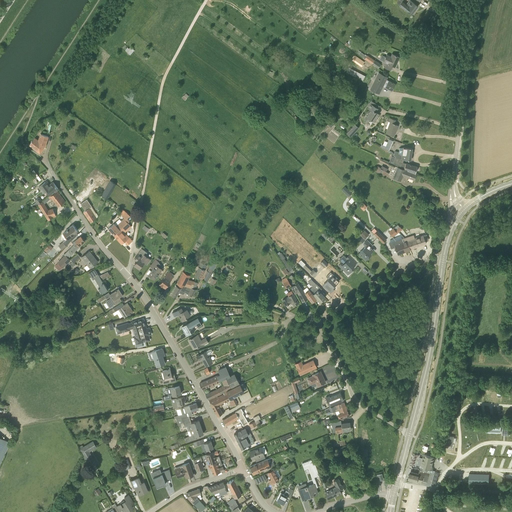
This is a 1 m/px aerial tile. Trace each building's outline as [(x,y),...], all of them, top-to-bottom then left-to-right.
[(408,0),(406,4),(402,1),(399,5),(398,5),(406,12),(407,11),(411,15),(418,6),(410,0),(408,0)] [(400,57),(392,53),(391,56),(387,54),(383,62),(384,62),(384,63),(386,64),(386,63),(387,64),(385,68),(391,70),(392,66),(395,67),(400,57)] [(367,55),(365,59),(372,64),(375,60),(367,55)] [(381,64),(375,60),(372,64),(378,68),(381,64)] [(349,67),(347,72),(363,80),(366,75),(349,67)] [(388,76),(379,72),(370,89),(379,94),(384,85),(386,85),(385,88),(392,91),(395,83),(387,79),(388,76)] [(379,113),(376,111),(379,106),(371,100),(369,103),(370,104),(367,108),(370,109),(363,119),(364,120),(364,121),(365,122),(367,121),(369,118),(374,122),(379,113)] [(326,123),(330,119),(323,113),(319,117),(326,123)] [(394,136),(398,125),(394,124),(396,120),(389,117),(387,120),(390,122),(386,132),(394,136)] [(350,136),(359,127),(355,124),(357,122),(355,120),(353,122),(355,124),(346,133),(350,136)] [(314,138),(317,135),(316,134),(323,129),(319,124),(311,131),(311,132),(310,133),(314,138)] [(45,146),(48,136),(40,134),(38,139),(35,137),(29,145),(40,153),(45,146)] [(389,151),(393,141),(389,139),(387,142),(386,143),(387,144),(386,146),(382,145),(381,147),(389,151)] [(412,148),(403,147),(399,148),(398,152),(395,151),(393,156),(395,156),(404,159),(411,160),(411,154),(412,148)] [(404,159),(395,156),(393,163),(408,169),(407,170),(411,172),(415,173),(417,166),(403,162),(404,159)] [(414,180),(416,175),(405,170),(398,167),(393,178),(400,181),(403,176),(414,180)] [(387,177),(389,173),(387,171),(381,168),(378,173),(381,174),(387,177)] [(93,169),(89,174),(100,184),(104,179),(93,169)] [(49,196),(58,189),(53,182),(45,189),(49,196)] [(111,182),(102,196),(107,199),(115,184),(111,182)] [(344,187),(341,190),(348,197),(352,193),(344,187)] [(65,201),(57,191),(42,202),(38,204),(48,220),(53,217),(56,216),(53,208),(48,210),(44,203),(50,199),(51,200),(52,199),(58,207),(65,201)] [(349,205),(356,198),(354,196),(347,202),(349,205)] [(91,222),(97,218),(90,208),(92,206),(87,199),(81,203),(85,210),(83,212),(91,222)] [(125,219),(117,226),(114,223),(108,229),(114,235),(128,223),(130,221),(127,218),(126,219),(125,219)] [(130,243),(126,239),(127,239),(122,233),(130,226),(128,223),(114,235),(121,243),(124,241),(128,245),(130,243)] [(76,235),(75,232),(77,231),(73,225),(66,230),(67,230),(63,233),(67,238),(63,242),(66,246),(70,241),(78,234),(76,235)] [(392,237),(397,233),(395,230),(393,228),(389,232),(392,237)] [(331,234),(325,229),(321,235),(326,239),(331,234)] [(357,237),(361,242),(370,234),(365,229),(357,237)] [(383,243),(386,240),(377,231),(374,234),(383,243)] [(410,249),(426,243),(425,241),(428,240),(426,234),(407,241),(408,242),(410,249)] [(68,258),(80,247),(79,246),(85,241),(81,236),(72,243),(74,245),(64,254),(65,255),(57,263),(62,268),(71,260),(68,258)] [(403,242),(402,239),(396,241),(396,242),(397,245),(398,245),(399,246),(400,246),(403,252),(410,249),(408,242),(407,241),(403,242)] [(366,260),(369,256),(368,255),(373,250),(370,248),(372,245),(367,240),(363,244),(365,246),(359,253),(366,260)] [(394,243),(394,242),(389,243),(391,249),(395,247),(398,254),(403,252),(400,246),(399,246),(398,245),(397,245),(396,242),(394,243)] [(47,254),(53,248),(50,245),(48,248),(47,247),(44,250),(47,254)] [(147,265),(151,259),(145,255),(147,252),(141,248),(137,254),(134,259),(137,261),(134,265),(139,268),(144,262),(147,265)] [(87,270),(96,263),(91,255),(92,254),(89,251),(81,257),(87,265),(85,266),(87,270)] [(71,259),(72,261),(74,263),(81,256),(78,253),(71,259)] [(346,257),(343,254),(338,260),(341,263),(339,265),(345,271),(348,273),(354,267),(353,266),(356,262),(349,255),(346,257)] [(154,279),(162,269),(156,265),(160,259),(157,257),(150,266),(153,268),(148,275),(154,279)] [(301,259),(299,262),(309,273),(312,270),(301,259)] [(289,270),(292,268),(287,262),(284,264),(289,270)] [(291,274),(286,267),(282,270),(285,275),(287,273),(288,276),(291,274)] [(165,287),(175,274),(169,270),(160,283),(163,286),(163,285),(165,287)] [(207,282),(211,273),(206,270),(201,280),(207,282)] [(330,292),(335,287),(334,286),(339,280),(333,274),(329,270),(326,273),(327,275),(326,276),(328,279),(323,285),(330,292)] [(183,271),(176,283),(182,286),(183,285),(185,286),(190,275),(183,271)] [(102,280),(110,275),(108,272),(99,276),(95,279),(100,287),(98,288),(102,294),(108,290),(102,280)] [(118,276),(109,284),(112,287),(120,279),(118,276)] [(314,287),(317,284),(311,279),(308,282),(314,287)] [(307,299),(302,289),(298,284),(292,287),(295,293),(298,292),(303,302),(307,299)] [(187,288),(182,286),(182,288),(176,285),(171,295),(176,297),(179,292),(180,293),(183,294),(185,292),(190,295),(191,294),(193,296),(196,290),(192,288),(189,287),(188,287),(187,288)] [(119,289),(110,294),(111,297),(105,301),(110,308),(121,300),(119,297),(123,295),(119,289)] [(316,299),(309,290),(305,293),(307,296),(312,302),(316,299)] [(320,301),(325,297),(318,290),(314,293),(320,301)] [(293,294),(291,291),(287,293),(288,296),(282,299),(286,306),(292,303),(294,306),(299,303),(293,293),(293,294)] [(130,314),(131,314),(130,313),(133,312),(127,303),(124,305),(122,303),(115,307),(117,310),(119,309),(124,317),(129,314),(130,314)] [(183,311),(181,307),(172,312),(174,316),(178,314),(182,321),(187,318),(187,317),(191,315),(187,309),(183,311)] [(145,325),(143,318),(131,322),(132,323),(128,324),(128,323),(116,327),(118,333),(130,330),(129,329),(133,328),(135,335),(138,334),(139,336),(138,336),(140,343),(145,341),(145,340),(149,339),(148,335),(151,334),(149,328),(146,329),(145,325)] [(202,325),(198,318),(189,322),(190,323),(184,326),(185,329),(183,330),(186,336),(195,331),(192,327),(196,325),(198,328),(202,325)] [(201,340),(198,334),(188,340),(191,344),(192,343),(195,348),(197,347),(199,347),(208,342),(206,337),(201,340)] [(156,367),(165,364),(161,354),(164,353),(162,348),(151,352),(156,367)] [(212,362),(208,355),(211,354),(212,353),(212,352),(212,351),(211,350),(210,349),(209,350),(196,356),(198,360),(202,358),(205,366),(212,362)] [(316,367),(313,360),(303,365),(301,361),(295,364),(300,375),(316,367)] [(220,381),(222,380),(230,376),(226,366),(218,370),(220,374),(217,375),(220,381)] [(172,376),(170,368),(162,371),(164,377),(162,377),(163,384),(176,380),(175,375),(172,376)] [(320,376),(319,372),(312,375),(307,378),(310,385),(315,382),(317,386),(325,382),(323,378),(324,378),(322,375),(320,376)] [(208,399),(222,391),(226,390),(239,383),(234,374),(230,376),(222,380),(224,385),(218,389),(205,395),(208,399)] [(217,382),(220,381),(217,375),(199,383),(201,388),(217,381),(217,382)] [(300,398),(298,392),(295,383),(300,381),(299,378),(291,381),(295,393),(297,399),(300,398)] [(239,383),(226,390),(231,399),(233,397),(244,392),(239,383)] [(179,386),(170,388),(172,395),(181,393),(179,386)] [(224,402),(231,399),(226,390),(222,391),(223,393),(209,399),(217,416),(223,413),(219,405),(224,402)] [(344,401),(340,393),(330,397),(330,396),(326,398),(330,407),(344,401)] [(181,408),(180,405),(186,403),(184,396),(174,398),(176,405),(177,409),(181,408)] [(232,406),(238,403),(235,398),(230,401),(232,406)] [(347,410),(345,405),(344,402),(334,406),(336,410),(337,409),(337,411),(339,410),(341,413),(338,415),(339,419),(340,418),(341,418),(349,415),(348,411),(348,410),(347,410)] [(183,414),(198,409),(196,403),(184,407),(181,408),(183,414)] [(244,415),(241,410),(236,412),(223,420),(226,425),(239,417),(244,415)] [(184,427),(191,425),(192,429),(201,427),(198,420),(191,423),(189,416),(185,417),(176,418),(178,424),(183,423),(184,427)] [(340,431),(340,420),(331,423),(333,432),(336,432),(337,432),(338,433),(343,432),(342,431),(340,431)] [(341,423),(341,420),(340,420),(340,431),(342,431),(343,432),(343,431),(343,429),(350,428),(350,422),(341,423)] [(186,443),(197,439),(196,436),(203,433),(201,427),(192,429),(189,430),(191,435),(184,438),(186,443)] [(245,435),(248,433),(246,428),(234,434),(237,439),(242,449),(250,444),(245,435)] [(453,446),(454,436),(447,435),(446,445),(453,446)] [(211,440),(203,443),(206,450),(213,448),(211,440)] [(92,460),(87,453),(96,448),(92,441),(80,449),(83,454),(88,462),(92,460)] [(256,461),(265,458),(261,447),(250,451),(252,459),(255,458),(256,461)] [(219,454),(218,451),(214,452),(207,454),(210,465),(221,461),(219,456),(216,457),(215,455),(219,454)] [(428,484),(432,468),(431,467),(434,457),(424,455),(419,473),(419,474),(411,472),(409,479),(421,483),(421,482),(428,484)] [(197,471),(203,469),(201,461),(202,461),(201,457),(193,460),(195,463),(194,464),(197,471)] [(269,463),(273,461),(272,457),(250,466),(253,473),(259,471),(270,466),(269,463)] [(314,459),(302,462),(306,474),(312,472),(313,477),(319,475),(314,459)] [(219,468),(219,466),(222,465),(221,461),(210,465),(213,474),(221,472),(220,472),(224,470),(223,467),(219,468)] [(193,475),(189,462),(182,465),(183,467),(181,468),(180,467),(175,469),(178,477),(185,475),(185,474),(188,473),(189,476),(193,475)] [(161,468),(151,472),(157,488),(164,485),(163,483),(165,483),(165,480),(171,478),(169,469),(162,472),(161,468)] [(271,484),(282,479),(277,469),(268,473),(271,479),(269,481),(271,484)] [(489,482),(490,473),(469,473),(469,481),(489,482)] [(256,483),(267,478),(264,474),(254,479),(256,483)] [(141,483),(139,477),(131,480),(134,488),(135,487),(138,493),(140,492),(141,494),(148,490),(144,481),(141,483)] [(328,499),(344,490),(338,479),(334,481),(336,486),(325,492),(328,499)] [(235,498),(241,495),(239,491),(234,480),(227,483),(233,494),(232,494),(235,498)] [(303,501),(306,500),(306,498),(318,493),(314,483),(298,489),(303,501)] [(221,495),(219,490),(220,490),(218,484),(209,487),(213,493),(214,493),(216,495),(219,494),(220,495),(221,495)] [(208,486),(207,485),(204,486),(204,487),(211,495),(213,493),(209,487),(208,486)] [(194,499),(197,497),(196,495),(201,494),(199,488),(187,493),(188,498),(190,500),(193,498),(194,499)] [(291,497),(294,489),(290,488),(288,491),(286,490),(284,494),(281,492),(277,500),(283,504),(287,496),(291,497)] [(130,510),(133,508),(131,505),(134,503),(129,494),(124,497),(126,500),(116,506),(119,511),(120,511),(122,511),(128,511),(130,510)] [(206,507),(197,497),(194,499),(193,498),(190,500),(191,502),(192,501),(201,511),(206,507)] [(233,509),(238,506),(236,501),(235,501),(232,504),(230,505),(233,509)]
